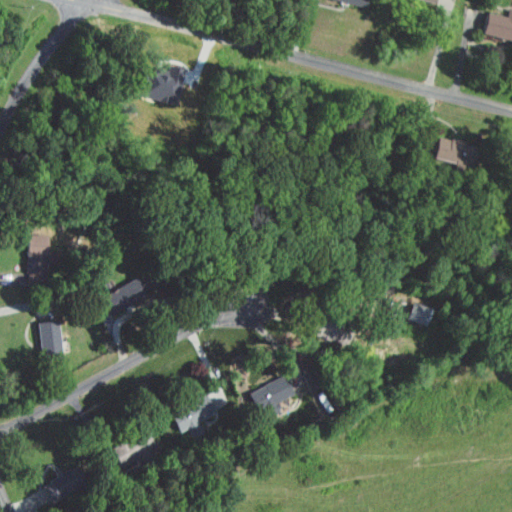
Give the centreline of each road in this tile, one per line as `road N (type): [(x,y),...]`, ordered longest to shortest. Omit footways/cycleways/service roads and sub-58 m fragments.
road 1 (residential): [(83,0),(511,108)]
road 2 (residential): [(0,434),(263,297)]
road 3 (residential): [(94,0),(0,138)]
